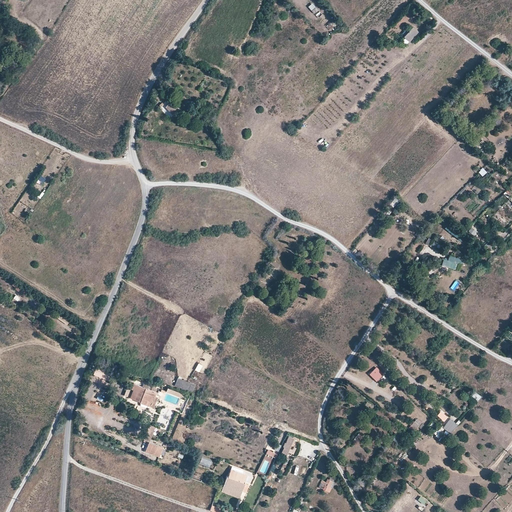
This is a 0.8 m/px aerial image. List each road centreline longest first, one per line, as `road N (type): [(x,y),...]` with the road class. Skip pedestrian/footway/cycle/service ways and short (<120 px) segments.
road 1 (unclassified): [(62,511),(77,380),(144,214),(134,123),(206,0)]
road 2 (track): [(145,184),(247,195),(323,232),(393,292),(511,363)]
road 3 (track): [(393,292),(320,414),(322,438),(364,511)]
road 4 (track): [(7,511),(77,380)]
road 5 (track): [(66,459),(204,511)]
road 6 (track): [(0,118),(76,155),(105,161),(133,150)]
